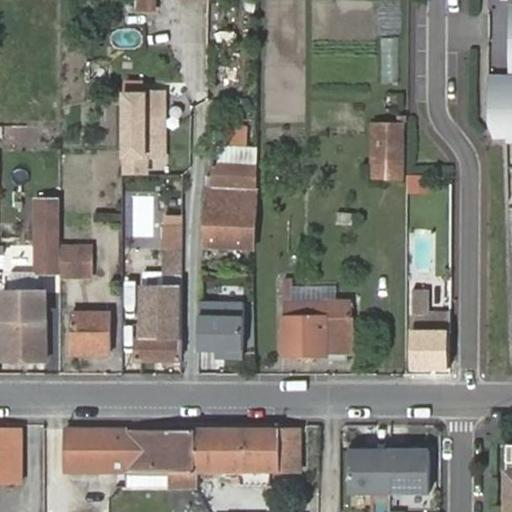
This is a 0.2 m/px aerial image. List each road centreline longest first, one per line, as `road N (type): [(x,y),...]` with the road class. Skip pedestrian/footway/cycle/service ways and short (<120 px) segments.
road 1 (residential): [(464,401),(0,396)]
road 2 (residential): [(436,0),(436,108),(471,170),(464,401)]
